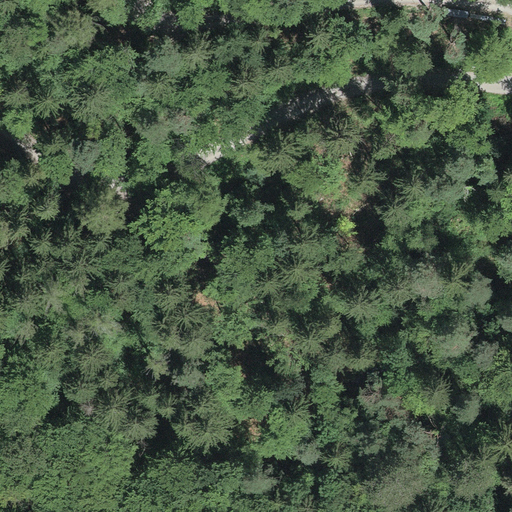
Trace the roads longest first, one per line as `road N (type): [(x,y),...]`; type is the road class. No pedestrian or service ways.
road 1 (track): [(511,87),(390,76),(171,173),(121,186),(61,167),(0,123)]
road 2 (track): [(336,0),(170,24),(138,0)]
